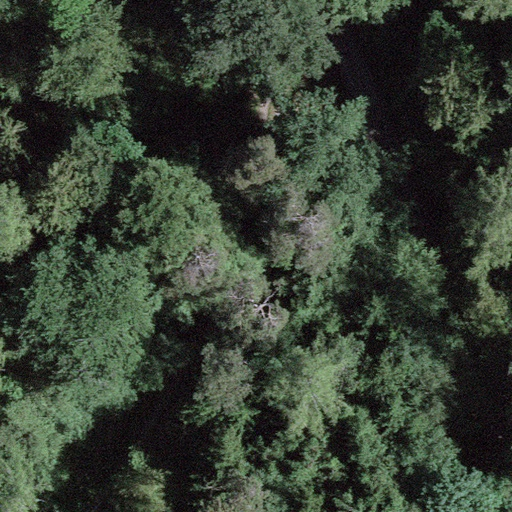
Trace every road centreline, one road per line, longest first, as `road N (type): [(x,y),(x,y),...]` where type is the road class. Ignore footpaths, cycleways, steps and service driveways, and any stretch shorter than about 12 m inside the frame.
road 1 (track): [(329,0),(511,461)]
road 2 (track): [(91,511),(389,145)]
